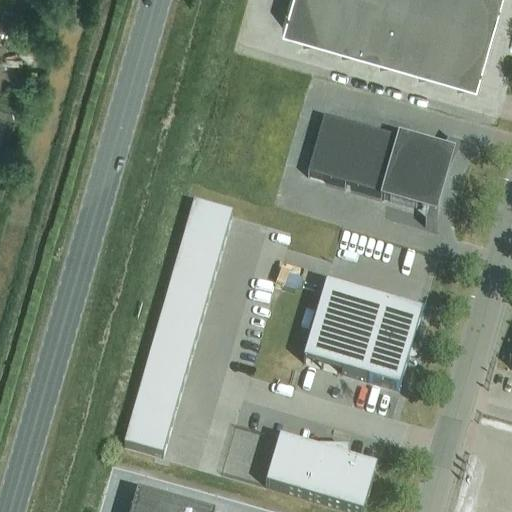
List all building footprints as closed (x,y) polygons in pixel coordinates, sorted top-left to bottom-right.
[(290,0),(282,29),(302,35),(302,40),(316,39),(340,46),(341,52),(354,50),(359,51),(378,57),(379,63),(392,61),(398,63),(417,68),(418,74),(431,72),(455,79),(456,85),(469,83),(476,85),(490,35),(499,0),(290,0)] [(423,212),(427,196),(427,201),(426,206),(426,210),(425,215),(425,220),(425,225),(425,229),(426,229),(426,224),(426,219),(426,214),(427,210),(427,206),(428,201),(429,197),(430,192),(431,188),(432,183),(433,179),(435,175),(438,166),(439,163),(443,156),(445,152),(447,148),(452,142),(451,141),(447,146),(444,152),(441,158),(438,164),(435,170),(440,154),(434,152),(401,143),(402,142),(400,142),(400,143),(324,121),(307,179),(383,201),(383,202),(384,202),(417,211),(423,212)] [(0,196),(7,198),(10,187),(0,184),(0,196)] [(189,224),(228,235),(233,218),(194,207),(189,224)] [(228,235),(189,224),(184,242),(223,253),(228,235)] [(223,253),(184,242),(179,259),(218,270),(223,253)] [(218,270),(179,259),(174,276),(213,287),(218,270)] [(213,287),(174,276),(169,293),(208,304),(213,287)] [(400,394),(423,316),(326,288),(303,365),(400,394)] [(208,304),(169,293),(164,311),(203,322),(208,304)] [(203,322),(164,311),(159,328),(198,339),(203,322)] [(198,339),(159,328),(154,345),(193,356),(198,339)] [(193,356),(154,345),(149,362),(188,374),(193,356)] [(188,374),(149,362),(145,380),(183,391),(188,374)] [(183,391),(145,380),(140,397),(178,408),(183,391)] [(178,408),(140,397),(135,414),(173,425),(178,408)] [(173,425),(135,414),(125,449),(163,460),(173,425)] [(266,490),(341,511),(365,511),(377,471),(348,463),(349,454),(319,453),(280,442),(266,490)] [(174,511),(176,507),(138,496),(132,511),(174,511)]
